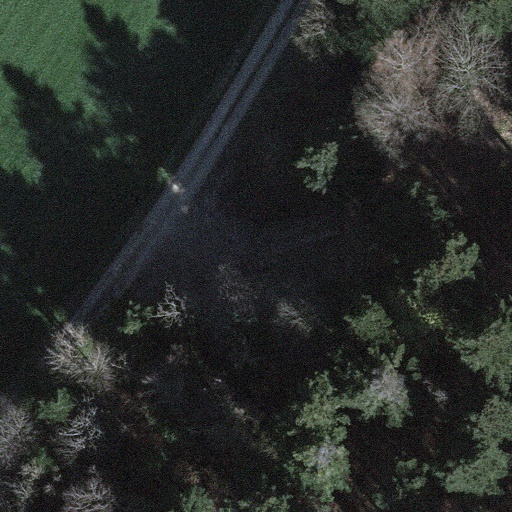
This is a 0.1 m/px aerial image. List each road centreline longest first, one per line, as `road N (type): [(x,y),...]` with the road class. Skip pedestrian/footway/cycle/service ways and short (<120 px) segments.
road 1 (track): [(302,0),(169,204),(0,434)]
road 2 (track): [(160,216),(286,222),(511,138)]
